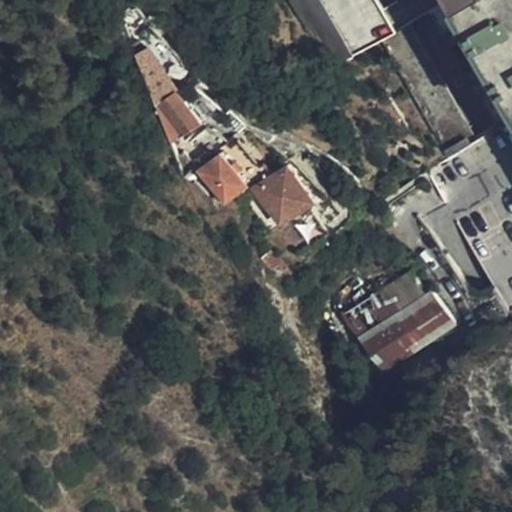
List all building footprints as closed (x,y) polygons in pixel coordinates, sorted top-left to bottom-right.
[(312,49),(327,76),(373,48),(345,0),(250,0),(287,63),(312,49)] [(499,127),(511,118),(511,0),(451,0),(433,12),(499,127)] [(123,12),(118,15),(121,22),(127,18),(123,12)] [(406,28),(381,43),(448,161),(473,144),(406,28)] [(137,41),(130,46),(154,108),(173,92),(168,85),(160,74),(148,51),(144,53),(137,41)] [(173,92),(154,108),(169,147),(198,125),(173,92)] [(511,118),(499,127),(473,144),(448,161),(426,176),(429,180),(508,318),(511,315),(511,118)] [(243,186),(217,156),(195,174),(221,206),(243,186)] [(313,199),(287,165),(252,191),(277,225),(313,199)] [(423,352),(456,321),(424,286),(409,301),(420,312),(402,331),(423,352)]
